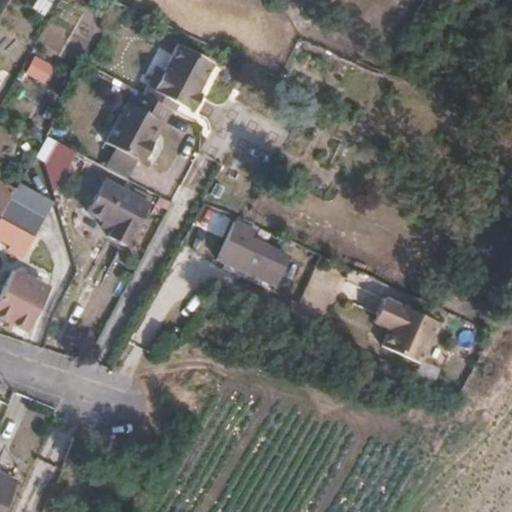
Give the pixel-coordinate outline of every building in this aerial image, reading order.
[(213,65),(181,47),(156,90),(149,88),(145,97),(139,95),(133,108),(127,106),(105,145),(142,166),(173,113),(194,124),(206,101),(196,95),(213,65)] [(29,57),(25,77),(46,82),(51,61),(29,57)] [(143,207),(100,184),(82,215),(107,229),(102,238),(122,248),(143,207)] [(41,220),(9,201),(0,217),(0,237),(11,244),(7,251),(21,258),(41,220)] [(251,230),(232,221),(216,258),(272,285),(285,255),(247,238),(251,230)] [(316,261),(299,300),(329,313),(346,273),(316,261)] [(0,321),(22,335),(48,288),(13,268),(0,292),(0,321)] [(387,319),(383,326),(375,343),(414,361),(433,320),(379,295),(371,312),(387,319)] [(367,319),(383,326),(387,319),(371,312),(367,319)] [(132,341),(146,350),(161,327),(147,318),(132,341)] [(0,511),(13,482),(0,476),(0,511)]
